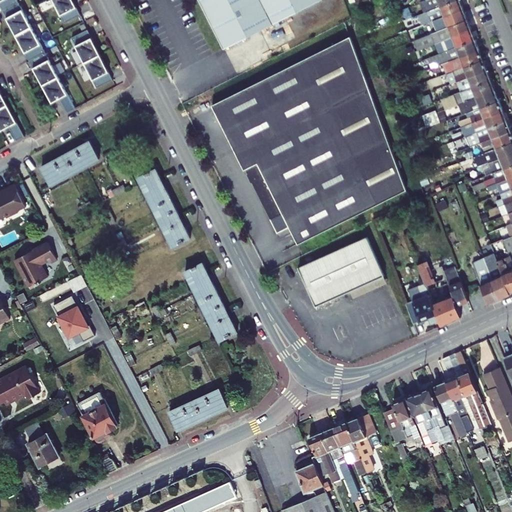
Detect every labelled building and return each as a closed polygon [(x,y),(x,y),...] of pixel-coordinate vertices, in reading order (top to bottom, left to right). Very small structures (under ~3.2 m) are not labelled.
[(16,0),(0,0),(0,6),(16,35),(31,27),(16,0)] [(52,0),(65,23),(81,15),(73,0),(52,0)] [(199,0),(224,49),(322,0),(199,0)] [(460,0),(457,0),(424,13),(425,16),(419,19),(422,25),(434,21),(464,9),(460,0)] [(420,3),(424,13),(457,0),(426,0),(420,3)] [(402,10),(406,20),(413,17),(409,7),(402,10)] [(434,21),(436,27),(447,22),(449,27),(468,19),(464,9),(434,21)] [(438,31),(414,40),(418,50),(425,48),(435,44),(472,29),(468,19),(449,27),(438,31)] [(436,27),(438,31),(449,27),(447,22),(436,27)] [(31,27),(16,35),(29,60),(45,52),(31,27)] [(410,30),(413,38),(419,36),(416,28),(410,30)] [(435,44),(439,54),(476,39),(472,29),(435,44)] [(72,38),(84,63),(101,55),(88,30),(72,38)] [(406,190),(350,37),(213,105),(245,170),(246,169),(249,175),(252,174),(255,179),(252,181),(270,219),(271,219),(277,233),(290,227),(293,234),(310,225),(316,236),(406,190)] [(428,58),(432,68),(443,64),(480,50),(476,39),(439,54),(429,58),(428,58)] [(418,50),(422,60),(428,58),(429,58),(425,48),(418,50)] [(443,64),(447,74),(484,60),(480,50),(443,64)] [(45,52),(29,60),(42,85),(58,76),(45,52)] [(84,63),(97,88),(113,80),(101,55),(84,63)] [(447,74),(451,84),(457,82),(488,70),(484,60),(447,74)] [(457,82),(461,92),(492,80),(488,70),(457,82)] [(58,76),(42,85),(52,103),(59,99),(67,113),(75,108),(58,76)] [(454,95),(458,105),(496,90),(492,80),(461,92),(454,95)] [(9,127),(17,141),(25,136),(0,88),(0,127),(2,131),(9,127)] [(458,105),(461,110),(467,108),(469,112),(500,100),(496,90),(458,105)] [(460,121),(462,127),(504,110),(500,100),(469,112),(471,117),(460,121)] [(438,109),(424,114),(428,125),(441,121),(438,109)] [(444,119),(449,117),(446,110),(441,112),(444,119)] [(462,127),(466,137),(470,135),(508,121),(504,110),(462,127)] [(508,121),(470,135),(474,145),(481,143),(511,131),(508,121)] [(511,131),(481,143),(485,153),(511,142),(511,131)] [(52,185),(100,159),(90,141),(42,167),(52,185)] [(489,163),(511,154),(511,142),(485,153),(487,158),(478,161),(480,167),(483,165),(489,163)] [(511,165),(511,154),(489,163),(491,168),(485,170),(487,176),(493,173),(511,165)] [(484,182),(486,187),(488,187),(511,177),(511,165),(493,173),(495,178),(484,182)] [(162,181),(156,169),(139,178),(169,239),(173,247),(191,239),(185,226),(183,227),(180,220),(181,219),(166,188),(164,189),(161,182),(162,181)] [(511,189),(511,177),(488,187),(489,191),(499,188),(501,193),(511,189)] [(26,206),(16,184),(0,192),(0,219),(6,216),(7,217),(19,212),(18,210),(26,206)] [(480,184),(472,187),(474,192),(482,189),(480,184)] [(505,203),(511,200),(511,189),(501,193),(503,198),(497,201),(499,206),(505,203)] [(499,206),(503,216),(509,214),(505,203),(499,206)] [(293,234),(298,244),(316,236),(310,225),(293,234)] [(368,237),(299,268),(316,307),(350,292),(384,277),(385,276),(368,237)] [(58,259),(49,242),(34,249),(32,246),(25,249),(27,253),(15,259),(30,286),(37,282),(38,284),(41,282),(41,280),(48,276),(44,269),(40,268),(41,264),(50,259),(52,262),(58,259)] [(442,326),(462,317),(457,305),(446,274),(435,278),(422,242),(412,245),(419,264),(419,266),(424,279),(426,283),(440,320),(442,326)] [(495,253),(484,258),(500,299),(511,294),(510,293),(496,255),(495,253)] [(496,255),(510,293),(511,292),(511,260),(510,256),(504,259),(501,253),(496,255)] [(473,263),(489,304),(500,299),(484,258),(473,263)] [(209,275),(203,263),(185,272),(189,279),(220,341),(238,333),(232,320),(230,321),(227,314),(228,313),(213,282),(211,283),(208,276),(209,275)] [(416,282),(424,279),(419,266),(411,269),(416,282)] [(457,305),(469,301),(457,268),(445,273),(446,274),(457,305)] [(350,292),(353,299),(387,284),(384,277),(350,292)] [(423,297),(406,303),(414,324),(430,318),(432,323),(440,320),(426,283),(418,285),(423,297)] [(55,304),(70,336),(80,331),(84,341),(96,335),(91,325),(89,326),(85,317),(88,315),(82,305),(80,306),(74,295),(55,304)] [(12,319),(0,296),(0,324),(5,322),(6,320),(8,320),(12,319)] [(27,351),(41,344),(38,336),(23,344),(27,351)] [(456,358),(451,360),(455,368),(458,376),(476,418),(479,427),(480,428),(491,423),(483,402),(478,391),(470,371),(468,365),(462,351),(455,354),(456,358)] [(443,359),(448,371),(455,368),(451,360),(450,356),(443,359)] [(29,399),(41,392),(27,366),(0,380),(0,404),(5,402),(7,405),(27,395),(29,399)] [(511,395),(500,367),(484,374),(490,389),(488,390),(490,395),(492,394),(494,399),(491,400),(499,419),(500,419),(509,442),(511,440),(511,395)] [(447,381),(468,432),(475,429),(471,420),(476,418),(458,376),(447,381)] [(447,381),(435,386),(447,416),(451,414),(461,437),(468,434),(468,432),(447,381)] [(419,393),(439,441),(440,445),(454,439),(449,427),(447,426),(431,388),(419,393)] [(179,430),(228,407),(220,389),(170,411),(179,430)] [(106,437),(103,433),(118,425),(104,398),(101,392),(78,404),(97,441),(98,441),(99,442),(101,442),(102,441),(103,441),(104,440),(104,439),(105,438),(105,437),(106,437)] [(419,393),(407,398),(423,436),(429,433),(433,444),(439,441),(419,393)] [(395,408),(384,413),(396,443),(413,436),(414,439),(421,436),(405,398),(393,403),(395,408)] [(359,418),(366,436),(376,432),(368,414),(359,418)] [(347,423),(368,472),(374,469),(368,455),(373,453),(366,436),(359,418),(347,423)] [(471,420),(475,429),(479,427),(476,418),(471,420)] [(347,423),(333,428),(348,464),(355,461),(361,475),(368,472),(347,423)] [(348,464),(333,428),(322,433),(341,479),(343,478),(345,478),(352,495),(359,491),(348,464)] [(48,433),(28,443),(41,467),(60,457),(48,433)] [(322,433),(310,438),(317,456),(321,455),(333,483),(341,479),(322,433)] [(397,445),(406,466),(411,464),(402,443),(397,445)] [(479,459),(488,455),(484,446),(475,450),(479,459)] [(100,457),(109,473),(118,469),(113,459),(109,457),(108,454),(100,457)] [(307,467),(297,471),(306,493),(307,492),(324,485),(324,483),(315,463),(314,464),(313,461),(306,464),(307,467)] [(181,504),(174,507),(176,511),(202,511),(237,497),(231,484),(225,487),(224,485),(206,493),(207,495),(182,506),(181,504)] [(307,492),(309,499),(327,491),(324,485),(307,492)] [(283,511),(334,511),(327,491),(309,499),(282,510),(283,511)] [(206,493),(181,504),(182,506),(207,495),(206,493)]
